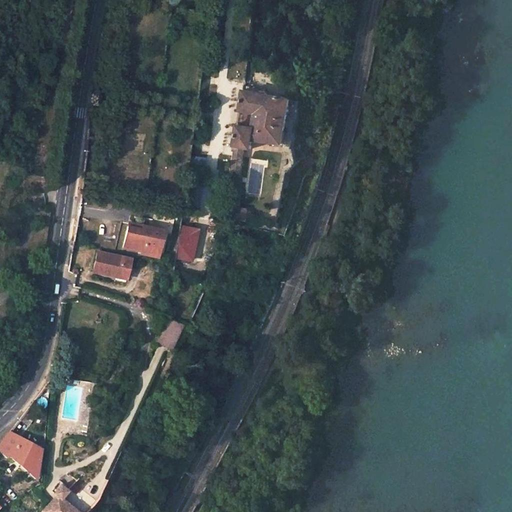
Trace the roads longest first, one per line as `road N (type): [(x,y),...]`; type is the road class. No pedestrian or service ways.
road 1 (residential): [(234,0),(202,262)]
road 2 (secondary): [(67,190),(43,351),(29,386),(0,417)]
road 3 (secondary): [(97,0),(67,190)]
road 4 (residential): [(0,298),(11,293),(34,207),(67,190)]
